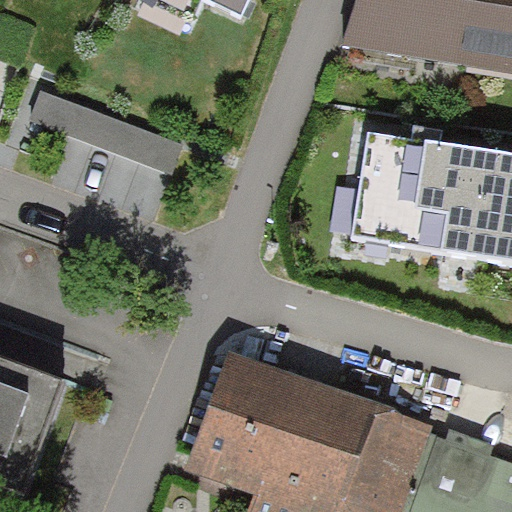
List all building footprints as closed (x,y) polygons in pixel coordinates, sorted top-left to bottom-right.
[(209,0),(245,17),(253,0),(209,0)] [(511,0),(358,0),(351,48),(511,73),(511,0)] [(42,95),(30,126),(173,178),(184,147),(42,95)] [(511,159),(370,137),(353,245),(511,269),(511,159)] [(511,511),(511,461),(485,452),(490,439),(445,423),(440,434),(213,351),(175,456),(248,483),(237,511),(511,511)] [(0,484),(22,493),(61,381),(0,359),(0,484)]
